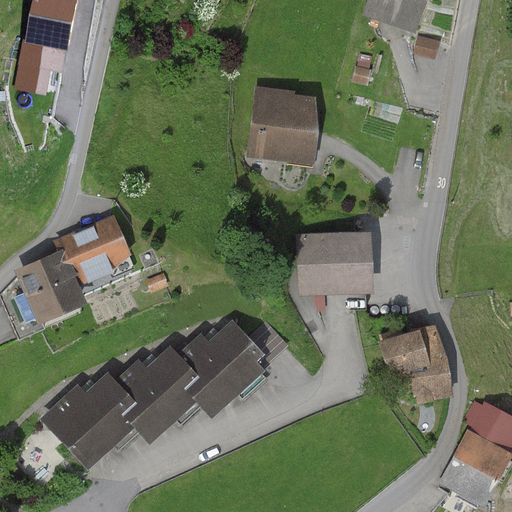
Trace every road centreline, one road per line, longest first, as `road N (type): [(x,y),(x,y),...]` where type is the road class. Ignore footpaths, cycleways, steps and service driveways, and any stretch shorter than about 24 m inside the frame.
road 1 (residential): [(112,0),(71,188),(54,228),(0,285)]
road 2 (residential): [(381,511),(429,467),(457,407),(446,331),(420,278),(423,251)]
road 3 (unclassified): [(423,251),(470,0)]
